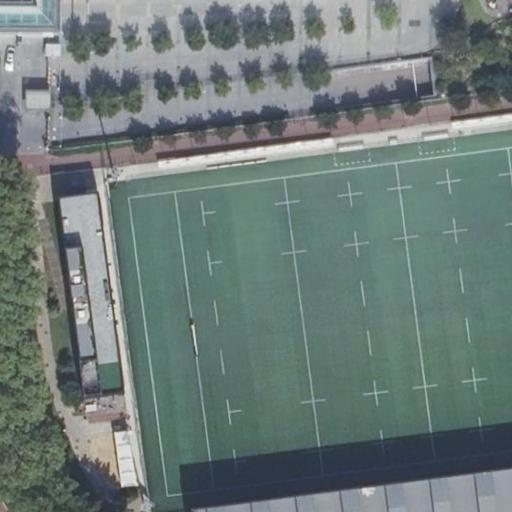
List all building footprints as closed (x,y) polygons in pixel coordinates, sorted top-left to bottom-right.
[(0,0),(0,39),(52,39),(51,0),(0,0)] [(23,108),(46,109),(46,94),(24,93),(23,108)] [(97,196),(60,201),(85,398),(125,393),(97,196)] [(129,431),(111,433),(120,487),(138,485),(129,431)] [(511,511),(511,472),(221,511),(511,511)]
